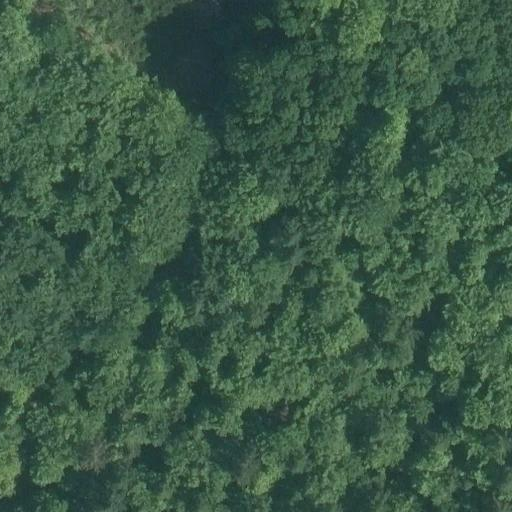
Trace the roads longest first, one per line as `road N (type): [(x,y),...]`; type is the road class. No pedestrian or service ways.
road 1 (track): [(195,104),(33,511)]
road 2 (track): [(61,0),(195,104)]
